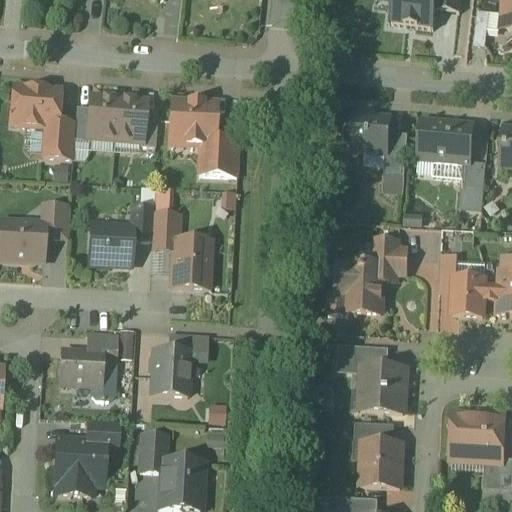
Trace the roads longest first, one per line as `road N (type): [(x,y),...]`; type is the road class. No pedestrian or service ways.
road 1 (residential): [(290,71),(266,511)]
road 2 (residential): [(0,46),(276,69)]
road 3 (residential): [(290,71),(511,89)]
road 4 (residential): [(28,511),(31,358),(13,341),(0,341)]
road 5 (residential): [(438,389),(430,511)]
